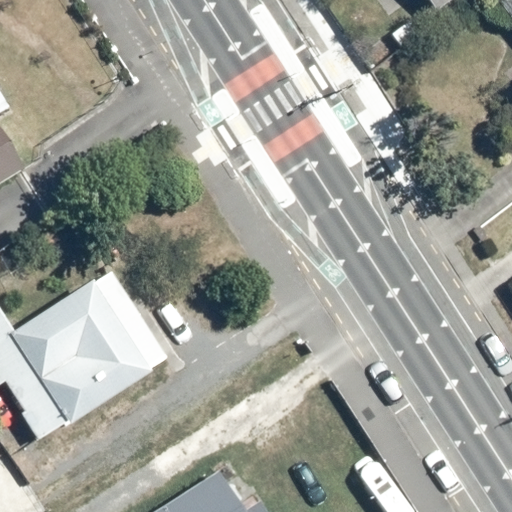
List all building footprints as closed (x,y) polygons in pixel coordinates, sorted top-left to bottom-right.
[(422,0),(432,13),(448,0),(422,0)] [(511,0),(496,0),(511,22),(511,0)] [(0,177),(33,157),(0,111),(0,177)] [(164,366),(107,273),(11,332),(0,314),(0,382),(36,443),(164,366)] [(237,511),(214,476),(158,511),(237,511)]
